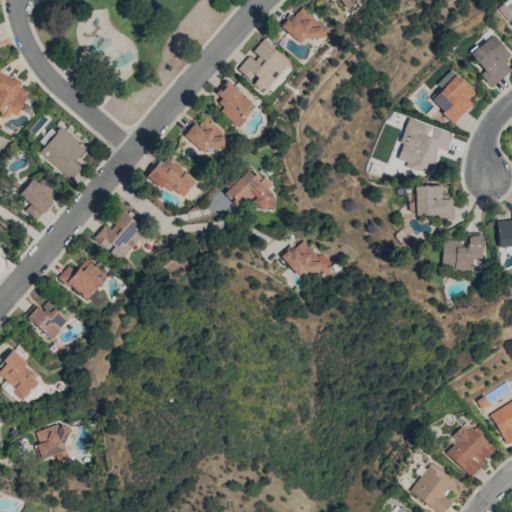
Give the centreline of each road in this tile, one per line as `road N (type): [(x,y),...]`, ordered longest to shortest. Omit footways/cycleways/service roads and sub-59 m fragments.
road 1 (residential): [(263,0),(0,300)]
road 2 (residential): [(133,149),(45,69),(27,34),(27,0)]
